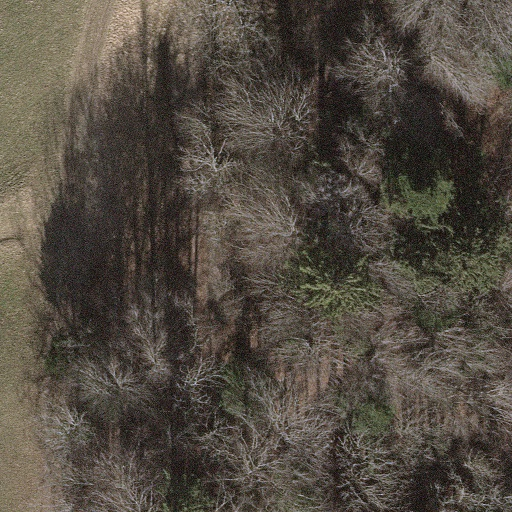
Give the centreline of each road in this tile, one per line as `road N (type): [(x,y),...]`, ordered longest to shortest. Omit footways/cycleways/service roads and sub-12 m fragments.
road 1 (track): [(223,511),(204,432),(199,205),(178,77),(193,0)]
road 2 (track): [(96,0),(79,46),(52,511)]
